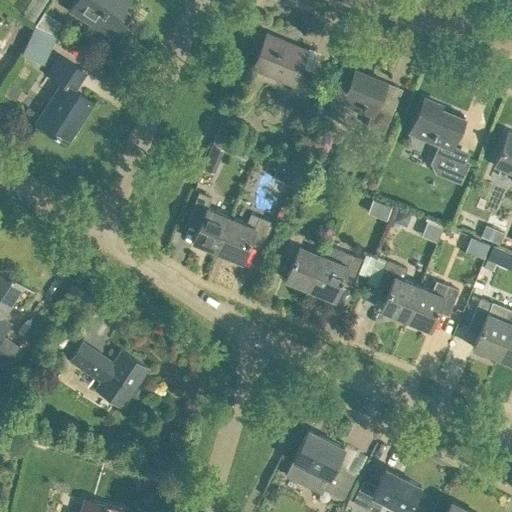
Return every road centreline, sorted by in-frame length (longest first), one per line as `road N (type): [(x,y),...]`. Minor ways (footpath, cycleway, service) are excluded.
road 1 (residential): [(511,445),(257,340)]
road 2 (residential): [(98,229),(198,0)]
road 3 (residential): [(257,340),(98,229)]
road 4 (residential): [(206,511),(257,340)]
road 5 (unclassified): [(511,46),(365,0)]
